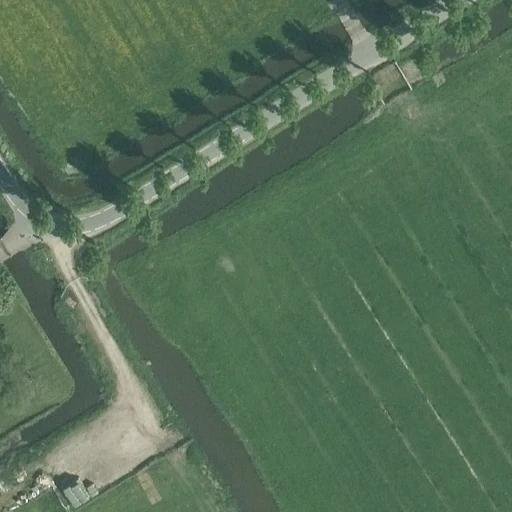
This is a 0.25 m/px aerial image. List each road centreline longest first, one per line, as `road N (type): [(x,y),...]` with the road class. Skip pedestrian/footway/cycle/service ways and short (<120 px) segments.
road 1 (unclassified): [(0,172),(36,217),(62,226),(94,223),(459,0)]
road 2 (track): [(337,1),(403,102)]
